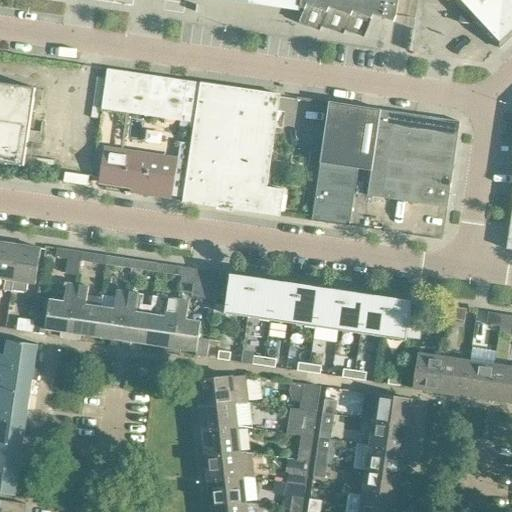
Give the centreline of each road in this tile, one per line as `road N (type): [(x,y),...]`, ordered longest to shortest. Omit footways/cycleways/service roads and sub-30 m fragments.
road 1 (residential): [(487,102),(0,30)]
road 2 (residential): [(466,268),(0,200)]
road 3 (unclassified): [(466,268),(487,102)]
road 4 (residential): [(80,511),(103,497),(118,392)]
